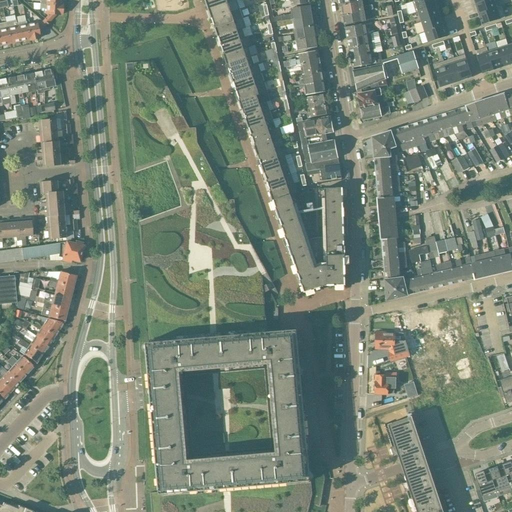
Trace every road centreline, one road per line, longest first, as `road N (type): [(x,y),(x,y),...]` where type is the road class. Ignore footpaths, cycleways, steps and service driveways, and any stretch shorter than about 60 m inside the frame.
road 1 (residential): [(203,20),(302,309),(358,290)]
road 2 (secondary): [(112,356),(113,249),(95,41)]
road 3 (secondary): [(94,170),(102,252),(77,354)]
road 4 (residential): [(352,485),(357,312)]
road 5 (residential): [(357,312),(511,277)]
road 6 (residential): [(358,290),(348,135)]
road 7 (residential): [(484,90),(348,135)]
road 8 (residential): [(348,135),(325,0)]
road 9 (secondary): [(76,43),(94,170)]
